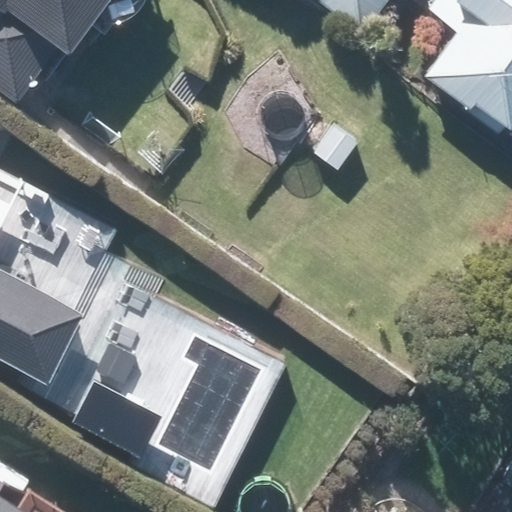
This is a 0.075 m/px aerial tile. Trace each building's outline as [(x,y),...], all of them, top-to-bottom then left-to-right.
[(104,0),(0,0),(0,82),(19,97),(64,35),(74,42),(104,0)] [(385,0),(311,0),(361,35),(385,0)] [(511,118),(511,0),(433,0),(430,6),(453,22),(421,67),(505,128),(511,118)] [(0,351),(50,377),(85,307),(0,264),(0,351)] [(48,511),(0,482),(0,511),(48,511)]
